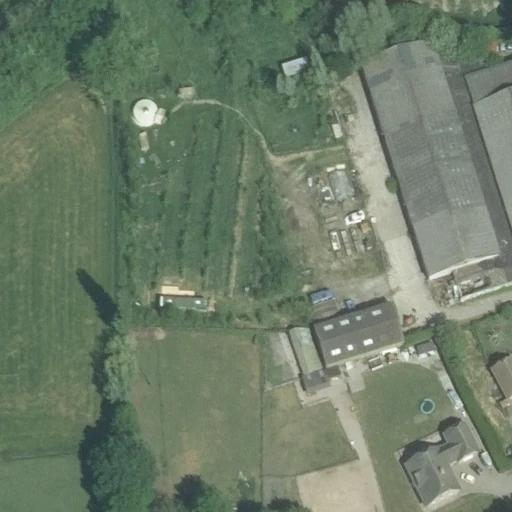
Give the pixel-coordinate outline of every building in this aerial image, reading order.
[(460,303),(511,286),(511,66),(488,74),(481,53),(458,60),(454,48),(434,54),(431,46),(362,67),(429,283),(451,276),(460,303)] [(314,333),(325,372),(326,372),(337,368),(403,348),(392,309),(314,333)] [(511,399),(511,362),(511,360),(491,371),(508,402),(511,399)] [(337,368),(326,372),(329,382),(340,378),(337,368)] [(301,380),(307,397),(331,390),(329,382),(326,372),(301,380)] [(477,455),(469,437),(464,429),(444,439),(449,448),(440,452),(439,451),(406,468),(426,509),(458,493),(446,468),(457,463),(458,465),(477,455)]
